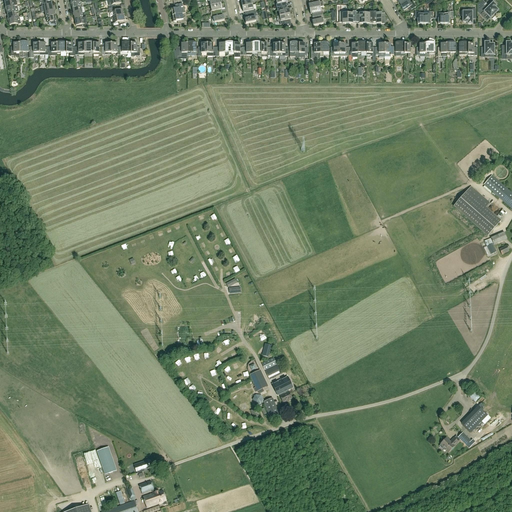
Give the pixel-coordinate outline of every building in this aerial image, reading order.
[(114,5),(121,4),(120,0),(110,0),(107,1),(109,9),(115,8),(114,5)] [(286,3),(287,3),(286,0),(277,0),(276,0),(277,5),(276,5),(277,9),(287,6),(286,3)] [(320,8),(319,3),(320,3),(319,0),(315,0),(309,2),(310,5),(308,5),(310,10),(320,8)] [(17,6),(16,1),(5,3),(6,6),(5,6),(5,9),(14,7),(17,6)] [(416,7),(413,2),(411,4),(409,1),(400,6),(402,9),(404,12),(409,8),(410,11),(416,7)] [(494,15),(498,11),(495,8),(496,6),(493,3),(487,9),(481,2),(478,5),(478,12),(487,21),(490,18),(492,20),(495,17),(494,15)] [(184,7),(183,7),(182,4),(175,6),(176,9),(171,10),(171,13),(172,16),(182,14),(185,13),(184,7)] [(221,10),(222,10),(221,5),(211,7),(212,12),(210,12),(211,15),(222,13),(221,10)] [(256,13),(255,10),(254,10),(253,5),(242,8),(243,13),(244,12),(245,15),(256,13)] [(290,14),(289,9),(288,10),(287,6),(277,9),(277,12),(278,12),(280,17),(290,14)] [(124,15),(122,10),(116,11),(115,8),(109,9),(109,13),(113,12),(114,18),(124,15)] [(323,16),(322,12),(321,13),(320,8),(310,10),(311,15),(312,15),(312,18),(323,16)] [(475,17),(475,10),(463,10),(463,12),(461,12),(461,17),(463,17),(463,23),(467,23),(467,25),(472,25),(472,17),(475,17)] [(342,23),(342,24),(348,24),(348,14),(343,14),(343,12),(339,12),(339,19),(339,23),(342,23)] [(356,23),(356,12),(353,12),(353,14),(348,14),(348,24),(353,24),(353,23),(356,23)] [(364,24),(364,14),(359,14),(359,12),(356,12),(356,23),(359,23),(359,24),(364,24)] [(373,23),(373,12),(369,12),(369,14),(364,14),(364,24),(370,24),(370,23),(373,23)] [(376,12),(373,12),(373,23),(376,23),(376,24),(381,24),(385,24),(385,14),(376,14),(376,12)] [(424,24),(424,14),(420,14),(420,12),(415,12),(415,18),(418,18),(418,25),(420,25),(420,24),(424,24)] [(433,18),(433,12),(424,12),(424,14),(424,24),(427,24),(427,25),(430,25),(430,18),(433,18)] [(444,24),(444,14),(441,14),(441,12),(435,12),(435,18),(438,18),(438,25),(441,25),(441,24),(444,24)] [(450,25),(450,18),(453,18),(453,12),(448,12),(448,14),(444,14),(444,24),(448,24),(448,25),(450,25)] [(225,21),(223,16),(222,16),(222,13),(211,15),(212,19),(213,18),(214,23),(225,21)] [(256,22),(255,17),(256,17),(256,13),(245,15),(246,19),(245,19),(246,24),(256,22)] [(186,23),(185,17),(183,18),(182,14),(172,16),(173,20),(173,23),(177,22),(178,25),(179,25),(179,24),(186,23)] [(291,20),(290,14),(280,17),(276,17),(277,23),(280,22),(280,25),(285,24),(285,28),(291,26),(290,20),(291,20)] [(119,27),(118,23),(125,21),(124,16),(124,15),(114,18),(115,23),(112,24),(113,27),(119,27)] [(56,20),(55,19),(54,16),(46,18),(47,24),(49,23),(49,24),(49,27),(54,27),(55,26),(56,26),(55,22),(56,22),(56,20)] [(323,24),(322,19),(324,19),(323,16),(312,18),(313,21),(312,21),(313,27),(323,24)] [(21,24),(20,18),(17,18),(7,20),(8,20),(9,23),(10,26),(18,24),(18,25),(21,24)] [(86,18),(83,19),(75,21),(76,23),(75,23),(75,25),(76,26),(76,27),(76,26),(77,28),(88,28),(86,18)] [(22,42),(21,42),(19,43),(19,44),(20,44),(20,53),(19,53),(19,54),(19,57),(21,57),(24,57),(23,54),(23,52),(30,52),(30,58),(33,58),(33,56),(39,56),(39,53),(39,44),(33,44),(33,48),(29,48),(29,43),(27,42),(25,42),(24,42),(23,42),(22,42)] [(66,53),(66,44),(66,43),(65,42),(64,42),(63,42),(62,42),(61,42),(59,42),(57,43),(57,44),(57,53),(57,54),(61,54),(61,53),(66,53)] [(75,53),(75,56),(84,56),(84,53),(84,44),(84,43),(84,42),(78,42),(78,49),(75,49),(75,53)] [(93,53),(93,44),(93,43),(92,42),(91,42),(90,42),(89,42),(88,42),(87,42),(85,42),(84,43),(84,44),(84,53),(90,53),(90,54),(93,54),(93,53)] [(131,53),(131,44),(131,43),(130,42),(129,42),(128,42),(127,42),(126,42),(125,42),(124,42),(122,43),(122,53),(128,53),(128,54),(131,54),(131,53)] [(197,56),(197,43),(196,43),(195,43),(194,42),(193,42),(192,42),(191,42),(190,42),(189,43),(187,43),(187,44),(187,53),(187,56),(197,56)] [(234,53),(234,44),(234,43),(233,43),(232,42),(231,42),(229,42),(228,42),(227,42),(226,43),(225,43),(225,44),(225,53),(225,54),(225,57),(226,57),(227,56),(228,56),(228,55),(228,53),(234,53)] [(261,53),(261,44),(261,43),(260,43),(259,42),(257,42),(256,42),(254,42),(253,43),(252,43),(252,44),(252,53),(258,53),(258,57),(259,58),(260,58),(261,58),(261,54),(261,53)] [(288,57),(288,48),(285,48),(285,42),(280,42),(280,44),(279,44),(279,53),(279,57),(288,57)] [(299,54),(299,53),(299,44),(299,43),(298,43),(297,42),(296,42),(295,42),(294,42),(293,42),(292,42),(291,43),(290,43),(290,53),(295,53),(295,54),(299,54)] [(329,53),(329,43),(328,43),(327,43),(326,42),(325,42),(324,42),(323,42),(321,43),(320,43),(320,44),(320,53),(320,57),(323,57),(323,56),(328,56),(328,53),(329,53)] [(367,53),(367,44),(367,43),(367,42),(366,42),(366,43),(365,43),(364,43),(363,42),(362,42),(361,42),(360,43),(359,43),(358,43),(357,43),(357,44),(358,44),(358,54),(357,54),(361,54),(361,53),(366,53),(367,53)] [(373,48),(373,44),(373,42),(367,42),(367,43),(367,44),(367,53),(366,53),(366,59),(370,59),(370,57),(376,57),(376,56),(376,48),(373,48)] [(404,44),(404,43),(402,43),(401,42),(400,42),(399,42),(398,43),(397,43),(395,43),(395,57),(404,57),(404,54),(404,44)] [(434,53),(435,43),(434,43),(433,43),(432,43),(430,42),(429,42),(428,43),(427,43),(426,43),(425,43),(425,44),(425,57),(429,57),(429,54),(434,54),(434,53)] [(447,57),(447,44),(446,44),(446,42),(444,42),(443,42),(442,43),(441,43),(441,48),(438,48),(438,57),(447,57)] [(456,53),(456,43),(455,43),(454,43),(453,43),(452,42),(451,42),(450,42),(449,43),(448,43),(446,43),(446,44),(447,44),(447,57),(450,57),(450,53),(456,53)] [(468,55),(468,54),(468,44),(468,43),(467,43),(466,43),(464,42),(463,42),(462,43),(460,43),(459,43),(459,53),(459,55),(468,55)] [(496,55),(496,51),(494,51),(494,45),(489,44),(489,43),(485,43),(485,48),(481,48),(481,57),(493,57),(494,57),(494,55),(496,55)] [(502,59),(511,59),(511,55),(511,44),(511,45),(511,43),(506,43),(506,46),(502,46),(502,59)] [(20,53),(20,44),(19,44),(14,44),(14,47),(11,47),(11,56),(16,57),(16,56),(17,57),(19,57),(19,54),(19,53),(20,53)] [(48,53),(48,48),(45,48),(45,44),(39,44),(39,53),(39,56),(45,56),(48,56),(48,53)] [(57,57),(57,54),(57,53),(57,44),(51,44),(51,48),(48,48),(48,53),(48,56),(48,57),(57,57)] [(75,57),(75,56),(75,53),(75,49),(72,49),(72,44),(66,44),(66,53),(70,53),(70,57),(74,57),(75,57)] [(102,53),(102,48),(99,48),(99,44),(93,44),(93,53),(93,54),(93,55),(99,55),(99,57),(102,57),(102,56),(102,53)] [(111,53),(111,44),(105,44),(105,48),(102,48),(102,53),(102,56),(105,56),(105,55),(111,55),(111,53)] [(120,56),(120,48),(117,48),(117,44),(111,44),(111,53),(117,53),(117,56),(120,56)] [(140,57),(140,48),(137,48),(137,44),(131,44),(131,53),(135,53),(135,57),(140,57)] [(187,53),(187,44),(181,44),(181,48),(175,48),(177,57),(178,59),(187,59),(187,56),(187,53)] [(216,53),(216,48),(213,48),(213,44),(201,44),(201,48),(198,48),(198,57),(201,57),(201,53),(207,53),(207,57),(213,57),(216,57),(216,53)] [(225,57),(225,54),(225,53),(225,44),(219,44),(219,48),(216,48),(216,53),(216,57),(219,57),(225,57)] [(243,53),(243,48),(240,48),(240,44),(234,44),(234,53),(234,56),(234,58),(240,58),(240,56),(243,56),(243,53)] [(252,53),(252,44),(246,44),(246,48),(243,48),(243,53),(243,56),(252,56),(252,54),(252,53)] [(270,56),(270,53),(270,48),(267,48),(267,44),(261,44),(261,53),(261,54),(261,58),(267,58),(267,59),(270,59),(270,57),(270,56)] [(279,53),(279,44),(273,44),(273,48),(270,48),(270,53),(270,56),(270,57),(275,57),(279,57),(279,53)] [(308,56),(308,48),(305,48),(305,44),(299,44),(299,53),(299,54),(299,57),(305,57),(305,56),(308,56)] [(320,53),(320,44),(314,44),(314,46),(311,46),(311,59),(320,59),(320,57),(320,53)] [(340,57),(340,44),(334,44),(334,48),(331,48),(331,57),(340,57)] [(349,56),(349,48),(346,48),(346,44),(340,44),(340,57),(349,57),(349,56)] [(358,44),(357,44),(352,44),(352,48),(349,48),(349,56),(352,56),(352,57),(352,58),(357,58),(357,54),(358,54),(358,44)] [(385,59),(385,57),(385,44),(379,44),(379,48),(376,48),(376,56),(378,56),(378,59),(385,59)] [(394,56),(394,48),(391,48),(391,44),(385,44),(385,57),(391,57),(391,56),(394,56)] [(413,57),(413,48),(410,48),(410,44),(404,44),(404,54),(408,54),(408,57),(413,57)] [(425,44),(419,44),(419,48),(416,48),(416,56),(419,56),(419,57),(425,57),(425,44)] [(477,56),(477,48),(474,48),(474,44),(468,44),(468,54),(468,55),(468,56),(474,56),(477,56)] [(511,208),(511,193),(492,176),(484,185),(494,193),(510,206),(511,208)] [(501,221),(486,208),(490,203),(471,186),(453,207),(488,237),(501,221)] [(507,239),(504,233),(491,238),(491,239),(493,244),(507,239)] [(491,239),(484,241),(486,247),(487,247),(492,244),(493,244),(491,239)] [(496,252),(492,244),(487,247),(491,255),(496,252)] [(509,251),(506,246),(499,249),(502,255),(509,251)] [(235,279),(226,284),(228,287),(237,282),(235,279)] [(274,358),(262,364),(265,371),(277,365),(274,358)] [(281,374),(277,366),(265,372),(269,380),(281,374)] [(268,386),(260,370),(250,375),(259,394),(264,392),(262,389),(268,386)] [(287,378),(272,385),(277,396),(292,389),(287,378)] [(292,399),(289,392),(288,392),(288,391),(280,395),(281,396),(280,396),(281,396),(280,396),(283,403),(292,399)] [(480,398),(473,392),(468,396),(475,402),(480,398)] [(261,396),(255,395),(252,400),(255,405),(260,405),(263,400),(261,396)] [(274,400),(265,403),(271,422),(279,419),(274,400)] [(487,416),(485,414),(482,410),(484,407),(481,403),(461,423),(471,433),(481,422),(487,416)] [(256,409),(251,412),(255,422),(260,420),(256,409)] [(487,416),(481,422),(484,425),(490,419),(487,416)] [(458,438),(466,446),(471,441),(463,433),(458,438)] [(449,452),(454,446),(458,442),(454,438),(450,442),(446,438),(440,444),(449,452)] [(97,451),(105,475),(117,471),(108,447),(97,451)] [(149,460),(145,462),(134,466),(137,473),(144,471),(144,470),(151,468),(149,460)] [(154,489),(151,481),(139,485),(142,494),(154,489)] [(136,499),(132,488),(131,488),(130,487),(126,488),(127,489),(126,490),(129,499),(130,498),(131,501),(136,499)] [(129,502),(125,490),(116,493),(120,505),(129,502)] [(166,501),(163,491),(159,492),(159,491),(155,492),(155,493),(143,497),(147,508),(163,503),(162,502),(166,501)] [(97,502),(100,511),(105,509),(102,500),(97,502)] [(137,511),(134,501),(103,511),(137,511)]
